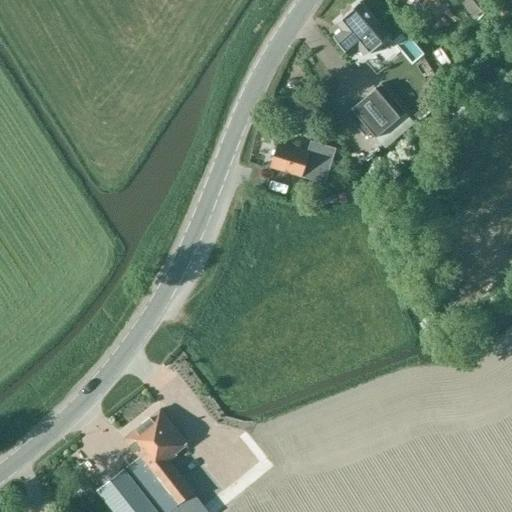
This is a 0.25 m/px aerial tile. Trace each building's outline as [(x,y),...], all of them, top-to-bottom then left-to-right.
[(439,22),(449,17),(438,0),(429,0),(426,2),(439,22)] [(459,0),(473,17),(490,4),(487,0),(459,0)] [(363,59),(389,39),(362,6),(336,27),(340,31),(334,36),(350,55),(357,51),(363,59)] [(353,107),(351,108),(346,113),(365,136),(371,132),(375,137),(405,112),(381,83),(376,88),(375,87),(374,89),(353,107)] [(271,168),(325,184),(336,149),(312,141),(308,152),(278,143),(271,168)] [(338,194),(342,203),(352,199),(348,190),(338,194)] [(190,444),(163,409),(122,440),(138,461),(127,469),(160,511),(171,511),(201,489),(174,456),(190,444)] [(157,511),(123,468),(97,489),(114,511),(157,511)] [(213,501),(198,510),(198,511),(218,511),(219,511),(213,501)]
